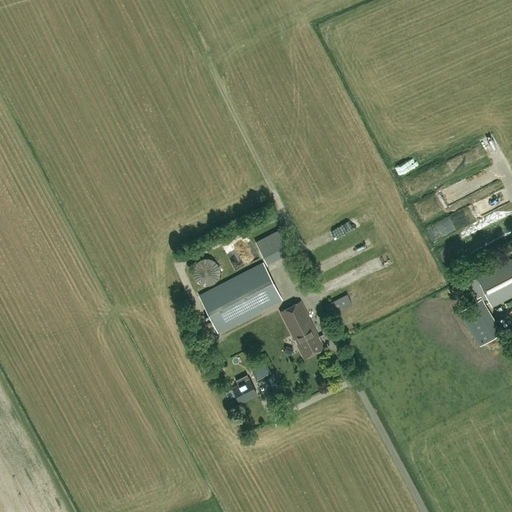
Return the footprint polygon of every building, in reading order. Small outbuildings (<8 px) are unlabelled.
[(480,187),(497,179),(491,166),(474,174),(480,187)] [(476,183),(467,185),(469,194),(478,192),(476,183)] [(414,204),(428,196),(425,190),(411,198),(414,204)] [(458,211),(458,207),(442,213),(459,212),(441,220),(441,212),(436,213),(426,217),(427,227),(429,227),(436,224),(436,232),(445,231),(495,210),(494,197),(493,196),(489,196),(477,201),(462,202),(464,206),(464,208),(458,211)] [(414,207),(420,221),(430,216),(424,203),(414,207)] [(296,250),(284,227),(255,242),(267,265),(296,250)] [(377,233),(366,239),(372,248),(382,243),(377,233)] [(378,255),(380,266),(388,265),(386,254),(378,255)] [(219,276),(219,272),(219,268),(217,264),(214,261),(210,259),(206,259),(202,259),(198,261),(195,264),(193,268),(193,272),(193,276),(195,280),(198,283),(202,285),(206,285),(210,285),(214,283),(217,280),(219,276)] [(511,259),(477,278),(468,282),(476,297),(481,294),(483,297),(486,296),(492,306),(511,295),(511,259)] [(263,263),(199,296),(218,332),(282,299),(263,263)] [(347,295),(326,306),(330,315),(352,304),(347,295)] [(459,311),(480,345),(501,332),(480,298),(459,311)] [(280,312),(300,350),(304,358),(324,348),(301,301),(280,312)] [(265,359),(251,366),(258,381),(273,373),(265,359)] [(238,386),(232,389),(235,395),(239,402),(256,394),(249,379),(248,377),(247,374),(235,380),(238,386)]
